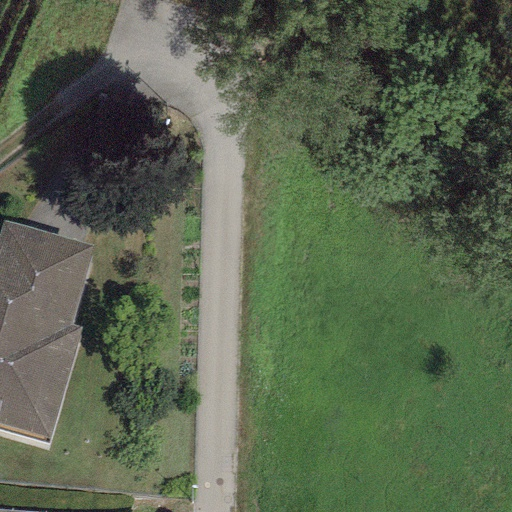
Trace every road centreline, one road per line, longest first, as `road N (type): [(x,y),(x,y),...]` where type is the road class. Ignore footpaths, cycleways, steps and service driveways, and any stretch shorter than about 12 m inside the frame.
road 1 (residential): [(217,511),(230,176),(202,110),(141,78)]
road 2 (track): [(0,141),(65,97),(141,78)]
